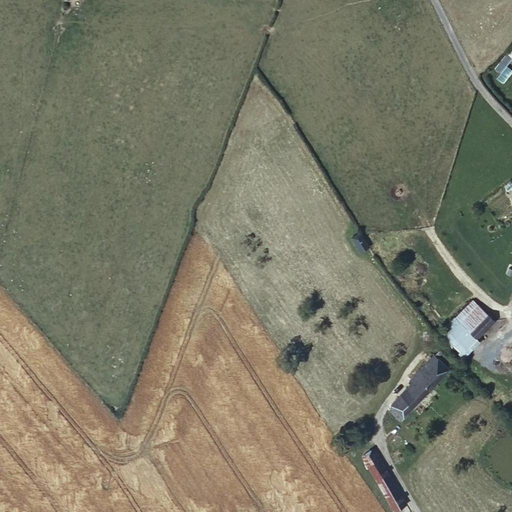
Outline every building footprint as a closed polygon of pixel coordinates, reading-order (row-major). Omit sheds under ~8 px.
[(511,67),(511,65),(511,52),(499,71),(493,68),(488,76),(491,78),(492,78),(498,83),(501,82),(503,82),(507,86),(511,79),(511,67)] [(295,128),(287,115),(258,130),(264,143),(295,128)] [(371,247),(362,233),(351,240),(361,254),(371,247)] [(459,318),(472,332),(488,316),(475,303),(459,318)] [(488,316),(472,332),(479,340),(496,324),(488,316)] [(417,383),(400,398),(393,406),(404,418),(450,373),(436,358),(413,379),(417,383)] [(393,406),(400,398),(396,393),(389,400),(393,406)] [(394,511),(409,511),(374,452),(363,459),(394,511)]
